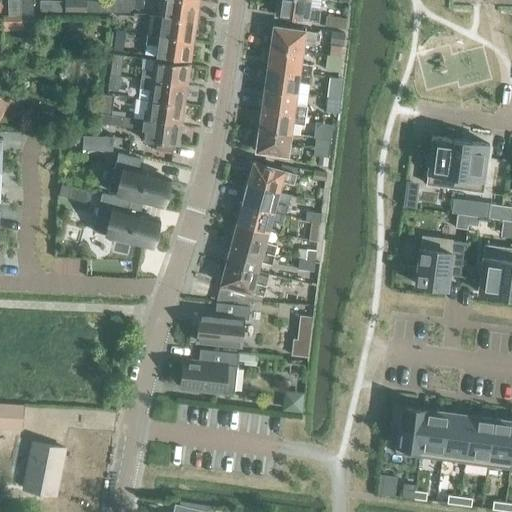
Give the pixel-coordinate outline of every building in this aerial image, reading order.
[(7,0),(8,15),(20,14),(20,0),(7,0)] [(32,0),(20,0),(20,14),(33,14),(32,0)] [(163,5),(161,15),(196,20),(198,8),(195,8),(196,0),(193,0),(159,0),(159,5),(163,5)] [(319,10),(307,8),(308,0),(274,0),(274,3),(276,5),(275,14),(318,20),(319,10)] [(61,13),(60,2),(41,2),(41,13),(61,13)] [(65,11),(83,11),(83,2),(65,2),(65,11)] [(96,2),(83,2),(83,11),(95,11),(96,2)] [(109,12),(119,12),(119,3),(109,3),(109,12)] [(129,3),(119,3),(119,12),(129,12),(129,3)] [(146,33),(154,35),(191,40),(192,32),(194,33),(196,20),(161,15),(149,14),(146,33)] [(344,28),(345,18),(326,16),(325,26),(344,28)] [(269,37),(268,46),(301,51),(303,40),(315,42),(316,32),(273,26),(272,36),(269,37)] [(116,30),(113,50),(122,51),(125,31),(116,30)] [(333,45),(331,55),(340,56),(343,32),(330,30),(328,44),(333,45)] [(190,47),(191,40),(154,35),(146,33),(144,43),(157,45),(155,56),(188,60),(188,58),(191,58),(192,47),(190,47)] [(42,40),(42,53),(53,54),(53,41),(42,40)] [(266,55),(269,57),(267,67),(310,73),(312,64),(299,62),(301,51),(268,46),(266,55)] [(123,55),(112,53),(109,74),(119,75),(123,55)] [(327,54),(325,69),(338,71),(340,56),(331,55),(327,54)] [(140,78),(148,79),(184,84),(185,78),(188,78),(189,67),(187,66),(187,64),(155,60),(153,70),(141,69),(140,78)] [(263,78),(262,87),(295,92),(297,81),(309,83),(310,73),(267,67),(266,77),(263,78)] [(117,90),(119,75),(109,74),(107,89),(117,90)] [(329,76),(327,97),(339,98),(342,78),(329,76)] [(183,92),(184,84),(148,79),(140,78),(138,88),(151,89),(149,99),(184,104),(186,92),(183,92)] [(306,105),(294,103),(295,92),(262,87),(261,96),(263,99),(261,108),(305,114),(306,105)] [(113,95),(102,94),(99,113),(110,114),(113,95)] [(325,110),(334,111),(338,111),(339,98),(327,97),(325,110)] [(144,110),(143,119),(179,124),(180,118),(182,118),(184,104),(149,99),(148,110),(144,110)] [(303,124),(305,114),(261,108),(260,118),(257,119),(256,128),(289,133),(291,122),(303,124)] [(88,110),(84,117),(91,122),(96,114),(88,110)] [(61,118),(62,124),(69,127),(74,122),(72,115),(66,113),(61,118)] [(180,131),(178,131),(179,124),(143,119),(142,119),(99,113),(98,123),(145,129),(143,140),(157,142),(156,148),(172,150),(172,144),(176,144),(176,142),(179,142),(180,131)] [(319,126),(318,137),(330,139),(332,128),(319,126)] [(288,144),(289,133),(256,128),(255,138),(257,140),(255,150),(299,156),(300,146),(288,144)] [(451,140),(431,138),(426,184),(453,187),(460,136),(451,135),(451,140)] [(460,136),(453,187),(481,191),(487,144),(469,142),(470,137),(460,136)] [(113,137),(102,137),(101,150),(112,150),(113,137)] [(314,164),(327,165),(330,139),(318,137),(314,164)] [(117,153),(108,190),(109,191),(115,192),(161,204),(167,178),(137,171),(138,169),(140,159),(117,153)] [(248,170),(245,181),(277,190),(280,180),(292,183),(295,173),(253,162),(251,169),(248,170)] [(313,170),(312,177),(325,179),(326,172),(313,170)] [(274,201),(277,190),(245,181),(243,190),(245,192),(242,202),(284,214),(286,205),(274,201)] [(59,195),(70,198),(73,187),(61,184),(59,195)] [(101,193),(91,230),(104,233),(150,245),(157,219),(138,215),(139,213),(141,203),(101,193)] [(450,212),(451,202),(441,201),(440,211),(450,212)] [(237,212),(234,222),(267,230),(270,220),(282,223),(284,214),(242,202),(239,212),(237,212)] [(499,219),(501,209),(491,208),(489,218),(499,219)] [(511,210),(501,209),(499,219),(509,220),(511,210)] [(310,219),(310,220),(319,221),(321,212),(306,210),(305,219),(310,219)] [(468,215),(458,213),(457,223),(467,225),(468,215)] [(478,216),(468,215),(467,225),(477,226),(478,216)] [(310,220),(308,239),(317,240),(319,221),(310,220)] [(231,232),(234,233),(231,242),(273,254),(276,245),(264,241),(267,230),(234,222),(231,232)] [(421,236),(414,283),(446,287),(452,240),(421,236)] [(271,263),(273,254),(231,242),(229,250),(226,251),(223,262),(256,270),(259,260),(271,263)] [(504,298),(511,247),(484,244),(478,290),(496,292),(495,297),(504,298)] [(314,261),(315,250),(306,249),(305,260),(314,261)] [(297,269),(313,271),(314,261),(305,260),(299,259),(297,269)] [(268,274),(256,270),(223,262),(221,271),(223,273),(216,299),(260,301),(268,274)] [(214,315),(199,313),(196,340),(240,345),(243,319),(248,319),(249,306),(215,302),(214,315)] [(306,358),(308,341),(296,340),(291,339),(289,356),(306,358)] [(198,362),(182,360),(180,387),(233,392),(236,366),(237,366),(238,353),(199,349),(198,362)] [(245,354),(245,359),(244,364),(255,366),(256,356),(245,354)] [(304,409),(305,390),(284,389),(284,408),(304,409)] [(0,423),(22,424),(23,404),(0,403),(0,423)] [(395,405),(392,423),(399,424),(395,453),(418,456),(425,409),(421,408),(420,408),(416,408),(416,407),(415,407),(395,405)] [(425,409),(418,456),(441,459),(448,412),(434,410),(429,409),(425,409)] [(448,412),(441,459),(464,462),(470,415),(466,414),(448,412)] [(470,415),(464,462),(486,465),(493,418),(480,416),(479,416),(475,415),(474,415),(470,415)] [(493,418),(486,465),(509,468),(511,445),(511,420),(507,420),(507,419),(506,419),(506,420),(493,418)] [(23,488),(55,494),(64,448),(32,441),(23,488)] [(377,493),(393,495),(395,476),(380,474),(377,493)] [(398,486),(397,494),(411,496),(412,488),(398,486)] [(425,498),(426,490),(412,488),(411,496),(425,498)] [(442,500),(457,502),(458,494),(444,492),(442,500)] [(472,496),(458,494),(457,502),(471,504),(472,496)] [(489,498),(488,506),(502,508),(504,500),(489,498)] [(502,508),(511,509),(511,501),(504,500),(502,508)]
